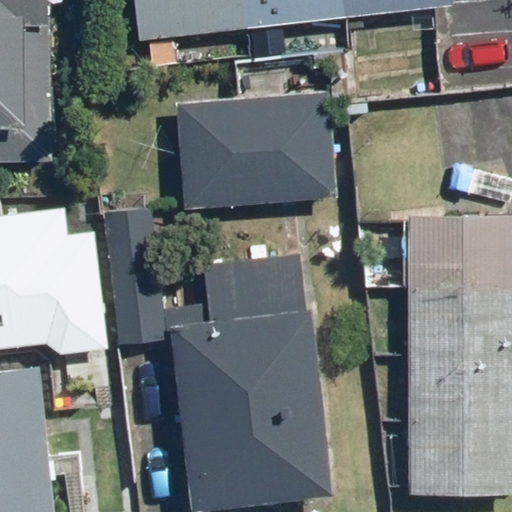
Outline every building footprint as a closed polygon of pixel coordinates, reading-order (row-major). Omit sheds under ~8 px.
[(0,0),(0,154),(56,154),(54,0),(0,0)] [(141,0),(145,32),(437,0),(141,0)] [(337,86),(182,98),(190,204),(346,192),(337,86)] [(0,332),(55,327),(64,341),(111,335),(98,215),(75,217),(72,190),(0,198),(0,332)] [(158,201),(111,206),(125,337),(172,332),(158,201)] [(511,209),(414,209),(413,485),(511,485),(511,209)] [(216,314),(176,318),(197,505),(341,490),(320,303),(314,304),(307,246),(210,257),(216,314)] [(57,511),(43,360),(0,364),(0,511),(57,511)]
